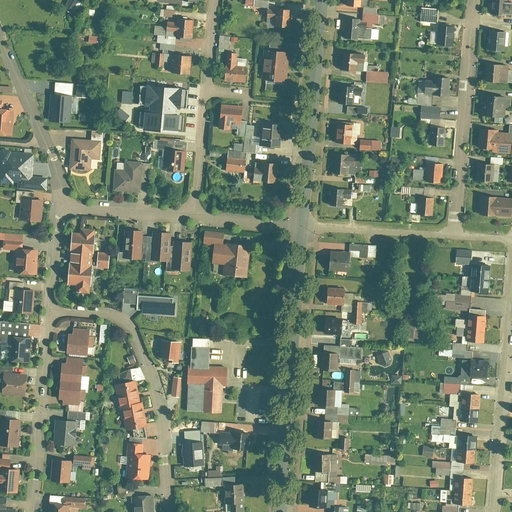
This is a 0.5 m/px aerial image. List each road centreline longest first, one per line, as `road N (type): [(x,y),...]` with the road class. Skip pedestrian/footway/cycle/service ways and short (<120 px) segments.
road 1 (tertiary): [(280,511),(298,226)]
road 2 (residential): [(487,511),(511,264)]
road 3 (residential): [(454,234),(472,0)]
road 4 (tertiary): [(298,226),(320,0)]
road 5 (residential): [(168,511),(157,392),(129,324),(108,315)]
road 6 (residential): [(48,309),(31,511)]
road 7 (residential): [(59,199),(50,151),(0,37)]
road 8 (residential): [(454,234),(298,226)]
road 9 (residential): [(196,218),(59,199)]
road 10 (residential): [(204,90),(196,218)]
